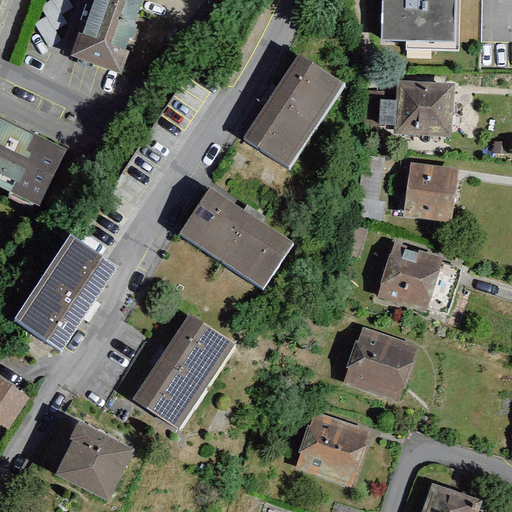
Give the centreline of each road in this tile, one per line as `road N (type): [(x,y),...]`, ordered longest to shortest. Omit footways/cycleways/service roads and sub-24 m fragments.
road 1 (residential): [(283,0),(0,490)]
road 2 (residential): [(213,0),(114,117),(0,67)]
road 3 (residential): [(392,511),(420,452),(436,449),(511,470)]
